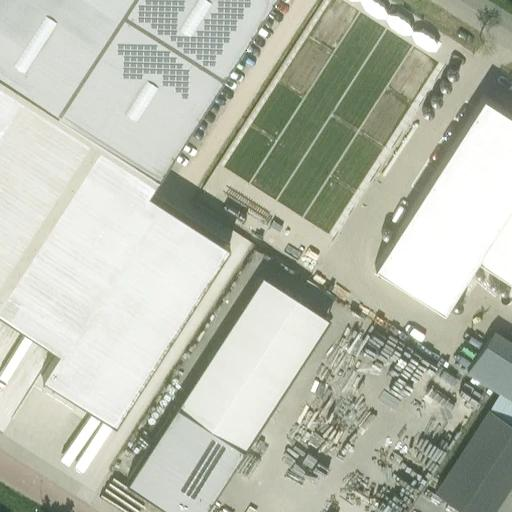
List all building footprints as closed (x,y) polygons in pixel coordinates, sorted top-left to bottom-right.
[(0,0),(0,73),(158,175),(269,0),(0,0)] [(258,188),(331,231),(356,188),(348,183),(356,169),(354,168),(361,156),(350,150),(326,191),(317,185),(323,174),(289,154),(279,149),(267,170),(268,170),(258,188)] [(511,400),(511,341),(489,328),(463,370),(511,400)] [(176,403),(126,481),(172,511),(202,511),(244,447),(176,403)] [(511,421),(489,407),(434,491),(467,511),(491,511),(511,480),(511,421)]
